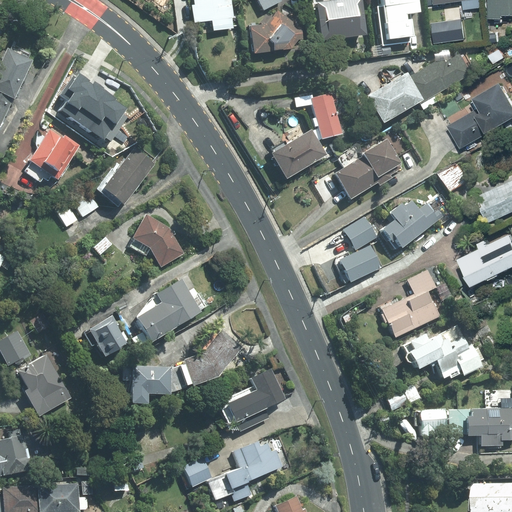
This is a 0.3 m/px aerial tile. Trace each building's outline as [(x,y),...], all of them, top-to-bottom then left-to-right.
[(227,0),(189,0),(191,6),(187,7),(189,24),(208,21),(209,31),(229,28),(228,18),(230,18),(227,0)] [(276,0),(253,0),(260,11),(277,2),(276,0)] [(342,0),(310,4),(314,42),(360,36),(354,0),(342,0)] [(373,7),(377,46),(405,43),(402,15),(412,14),(410,0),(375,0),(376,7),(373,7)] [(511,0),(489,0),(489,18),(502,18),(502,14),(511,14),(511,0)] [(276,51),(276,50),(279,52),(282,48),(287,52),(295,41),(299,44),(306,34),(275,11),(265,25),(245,27),(248,54),(276,51)] [(462,18),(433,22),(436,43),(465,39),(462,18)] [(2,49),(0,53),(0,96),(7,100),(27,62),(2,49)] [(404,81),(417,103),(467,74),(456,55),(443,62),(440,59),(404,81)] [(69,98),(61,109),(106,140),(128,108),(78,73),(63,94),(69,98)] [(399,75),(360,97),(376,125),(414,103),(399,75)] [(448,126),(461,148),(511,118),(511,100),(502,83),(475,98),(480,108),(448,126)] [(328,94),(306,99),(316,141),(338,135),(328,94)] [(46,130),(23,161),(50,181),(76,146),(62,136),(59,140),(46,130)] [(307,131),(266,154),(280,180),(322,156),(307,131)] [(381,139),(356,153),(358,158),(329,174),(344,199),(397,169),(381,139)] [(95,190),(114,207),(151,165),(132,148),(95,190)] [(455,163),(433,175),(443,194),(465,182),(455,163)] [(511,179),(477,195),(490,222),(511,211),(511,179)] [(89,191),(72,201),(82,217),(98,207),(89,191)] [(388,241),(394,249),(439,217),(435,211),(431,214),(424,204),(414,211),(407,201),(398,207),(397,205),(385,213),(386,215),(383,218),(386,223),(376,230),(385,243),(388,241)] [(65,202),(54,210),(65,227),(77,219),(65,202)] [(127,239),(144,249),(156,268),(181,254),(166,229),(142,214),(127,239)] [(343,230),(355,250),(377,237),(365,218),(343,230)] [(511,234),(461,258),(473,285),(511,267),(511,234)] [(112,244),(104,235),(92,246),(100,255),(112,244)] [(342,261),(352,282),(381,268),(371,247),(342,261)] [(378,309),(391,337),(436,316),(424,292),(434,287),(426,270),(404,280),(411,294),(378,309)] [(130,318),(144,343),(197,312),(178,280),(153,295),(157,303),(130,318)] [(108,316),(84,330),(100,356),(124,342),(108,316)] [(13,331),(0,337),(0,361),(4,368),(27,355),(13,331)] [(186,387),(212,378),(239,349),(218,331),(198,354),(177,361),(186,387)] [(409,349),(401,353),(409,370),(428,361),(438,380),(456,371),(459,377),(479,367),(468,345),(463,347),(459,338),(446,345),(443,340),(438,342),(435,336),(423,342),(420,335),(406,342),(409,349)] [(42,355),(13,372),(23,389),(18,392),(33,417),(67,398),(42,355)] [(167,368),(127,366),(126,403),(142,404),(143,394),(166,395),(167,368)] [(221,404),(233,432),(265,417),(260,407),(281,398),(268,369),(246,379),(252,391),(221,404)] [(411,386),(383,399),(390,413),(418,400),(411,386)] [(511,441),(511,416),(511,409),(462,410),(463,436),(475,436),(475,447),(498,446),(498,442),(511,441)] [(439,410),(414,411),(415,437),(427,437),(427,431),(440,430),(439,410)] [(0,475),(28,470),(21,435),(0,439),(0,475)] [(242,480),(279,466),(272,449),(267,451),(264,442),(256,446),(254,441),(229,451),(235,467),(219,473),(230,501),(247,494),(242,480)] [(198,457),(178,465),(188,486),(207,478),(198,457)] [(91,467),(78,466),(77,474),(91,475),(91,467)] [(75,484),(33,486),(33,511),(69,511),(76,511),(75,484)] [(511,511),(511,485),(473,486),(473,511),(511,511)] [(0,486),(0,511),(33,511),(33,486),(0,486)] [(303,511),(302,508),(298,510),(292,496),(270,505),(273,511),(303,511)]
